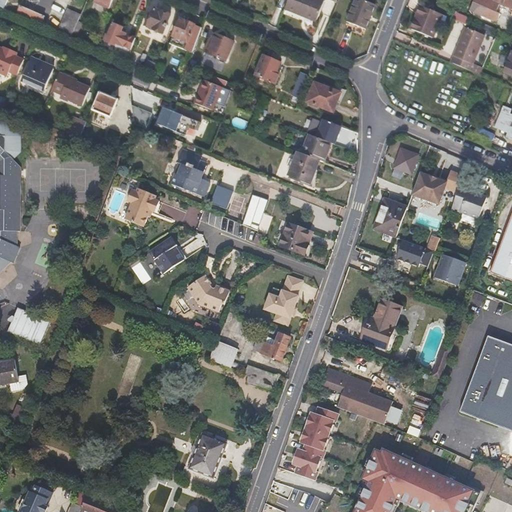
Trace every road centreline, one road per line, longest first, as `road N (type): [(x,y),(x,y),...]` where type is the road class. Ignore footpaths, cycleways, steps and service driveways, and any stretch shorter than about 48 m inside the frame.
road 1 (residential): [(374,111),(371,167),(253,511)]
road 2 (residential): [(186,0),(367,78)]
road 3 (residential): [(0,17),(154,84)]
road 4 (residential): [(374,111),(511,169)]
